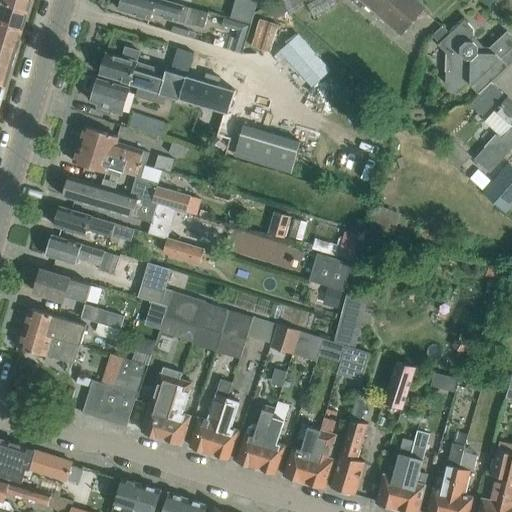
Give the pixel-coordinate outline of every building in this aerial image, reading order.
[(0,0),(0,1),(26,11),(29,0),(0,0)] [(205,28),(209,13),(165,0),(122,0),(120,9),(139,15),(151,19),(153,12),(205,28)] [(235,0),(234,3),(255,9),(257,0),(235,0)] [(281,0),(271,0),(268,2),(276,15),(287,8),(281,0)] [(423,7),(415,0),(354,0),(362,6),(366,2),(400,33),(410,22),(423,7)] [(0,22),(20,29),(26,11),(0,1),(0,22)] [(223,17),(221,25),(239,30),(234,48),(242,51),(249,25),(223,17)] [(269,51),(278,24),(260,18),(252,45),(269,51)] [(508,66),(502,58),(511,48),(511,35),(507,31),(490,47),(479,46),(474,41),(474,29),(465,19),(451,33),(443,25),(432,35),(440,43),(438,44),(439,45),(440,44),(448,53),(445,80),(455,90),(464,81),(469,83),(479,94),(491,82),(508,66)] [(0,43),(15,48),(20,29),(0,22),(0,43)] [(0,63),(9,67),(15,48),(0,43),(0,63)] [(275,61),(310,94),(327,77),(292,44),(275,61)] [(107,52),(100,74),(119,80),(131,83),(131,84),(137,86),(160,93),(161,92),(183,99),(190,77),(167,70),(165,77),(152,73),(153,67),(138,63),(138,61),(137,61),(141,50),(129,46),(126,58),(107,52)] [(0,83),(4,85),(9,67),(0,63),(0,83)] [(190,77),(183,99),(224,112),(211,153),(235,161),(248,119),(229,113),(236,91),(220,86),(222,79),(208,74),(206,82),(190,77)] [(120,113),(128,87),(99,78),(92,101),(99,104),(97,109),(110,113),(111,111),(120,113)] [(484,115),(504,93),(491,82),(471,104),(484,115)] [(491,172),(511,149),(511,100),(508,97),(495,112),(511,127),(502,137),(498,133),(475,158),(491,172)] [(166,122),(133,111),(128,125),(161,136),(166,122)] [(85,126),(80,144),(145,165),(149,152),(118,142),(120,137),(85,126)] [(172,140),(169,150),(186,156),(189,146),(172,140)] [(453,140),(447,146),(451,150),(457,144),(453,140)] [(80,144),(74,161),(119,176),(120,171),(136,176),(136,175),(141,177),(145,165),(80,144)] [(174,158),(158,153),(154,166),(162,168),(170,171),(174,158)] [(466,153),(460,158),(464,162),(470,157),(466,153)] [(511,162),(485,193),(507,213),(511,207),(511,162)] [(479,169),(470,178),(483,190),(491,181),(479,169)] [(152,223),(158,202),(152,201),(70,176),(63,196),(131,216),(152,223)] [(152,201),(158,202),(186,211),(191,195),(157,185),(152,201)] [(400,214),(375,205),(368,225),(393,234),(400,214)] [(115,221),(80,211),(61,206),(55,225),(85,234),(87,227),(111,234),(115,221)] [(276,211),(270,233),(285,237),(292,215),(276,211)] [(296,219),(291,239),(303,242),(309,222),(296,219)] [(355,260),(360,236),(347,233),(342,257),(355,260)] [(99,264),(104,249),(52,234),(46,255),(76,264),(78,258),(99,264)] [(315,237),(311,251),(318,254),(337,259),(343,240),(340,240),(339,244),(315,237)] [(204,250),(167,239),(163,255),(200,266),(204,250)] [(318,254),(310,280),(329,286),(345,290),(353,264),(337,259),(318,254)] [(503,268),(489,264),(486,276),(500,280),(503,268)] [(138,297),(161,304),(171,270),(158,267),(152,286),(142,283),(138,297)] [(87,299),(91,284),(91,283),(65,276),(42,269),(35,291),(63,299),(65,293),(87,299)] [(329,286),(324,303),(340,308),(345,290),(329,286)] [(334,341),(347,345),(349,346),(350,343),(357,345),(369,293),(348,288),(334,341)] [(198,324),(205,301),(172,291),(164,320),(196,330),(197,326),(198,324)] [(407,291),(405,299),(414,300),(416,293),(407,291)] [(222,334),(229,311),(205,301),(198,324),(197,326),(222,334)] [(125,314),(85,302),(81,316),(121,328),(125,314)] [(79,344),(85,324),(30,308),(24,327),(79,344)] [(247,337),(254,317),(229,311),(222,334),(246,342),(247,337)] [(272,345),(279,325),(254,317),(247,337),(272,345)] [(291,355),(299,332),(279,325),(272,345),(270,349),(291,355)] [(80,344),(79,344),(24,327),(18,347),(74,363),(80,344)] [(319,355),(324,340),(299,332),(291,355),(316,363),(319,355)] [(140,334),(135,348),(150,353),(155,339),(140,334)] [(339,373),(347,345),(334,341),(333,343),(324,340),(319,355),(340,362),(337,373),(339,373)] [(370,352),(349,346),(347,345),(339,373),(361,380),(370,352)] [(117,376),(114,386),(122,388),(138,393),(143,377),(147,365),(131,360),(123,357),(117,376)] [(404,409),(416,369),(398,363),(385,403),(404,409)] [(162,437),(180,380),(183,372),(163,366),(143,431),(162,437)] [(98,417),(108,384),(93,379),(83,412),(98,417)] [(211,453),(229,396),(228,396),(232,383),(220,379),(207,419),(200,417),(191,446),(211,453)] [(181,413),(188,390),(190,383),(180,380),(162,437),(182,443),(191,416),(181,413)] [(112,421),(122,388),(114,386),(108,384),(98,417),(112,421)] [(127,426),(133,407),(138,393),(122,388),(112,421),(127,426)] [(358,394),(351,417),(361,420),(368,397),(358,394)] [(239,429),(230,426),(239,399),(229,396),(211,453),(230,458),(239,429)] [(272,416),(274,417),(275,413),(263,409),(255,435),(246,432),(244,442),(238,461),(257,467),(272,416)] [(282,454),(285,444),(278,442),(284,420),(274,417),(272,416),(257,467),(276,473),(282,454)] [(359,459),(369,422),(361,420),(351,417),(337,467),(331,486),(342,490),(343,493),(350,495),(352,493),(356,494),(366,461),(359,459)] [(306,482),(322,429),(309,425),(302,448),(293,445),(285,475),(306,482)] [(325,487),(334,457),(326,455),(332,432),(322,429),(306,482),(325,487)] [(418,511),(428,474),(420,472),(430,433),(418,430),(415,441),(416,442),(412,455),(398,508),(411,511),(418,511)] [(68,479),(73,462),(35,450),(0,439),(0,478),(21,485),(27,466),(68,479)] [(398,508),(412,455),(416,442),(415,441),(404,439),(394,476),(385,473),(377,503),(398,508)] [(466,452),(467,447),(454,443),(446,475),(437,473),(427,511),(450,511),(462,467),(466,452)] [(502,511),(511,474),(511,452),(496,449),(490,474),(498,475),(493,499),(483,497),(479,511),(502,511)] [(467,493),(472,469),(475,470),(479,455),(466,452),(462,467),(450,511),(470,511),(475,495),(467,493)] [(511,511),(511,474),(502,511),(511,511)] [(133,511),(143,484),(123,477),(111,511),(133,511)] [(47,506),(51,494),(21,485),(0,478),(0,499),(5,501),(8,494),(47,506)] [(154,511),(162,489),(143,484),(133,511),(154,511)] [(184,511),(189,499),(169,492),(163,511),(162,511),(184,511)] [(205,511),(208,505),(189,499),(184,511),(205,511)]
